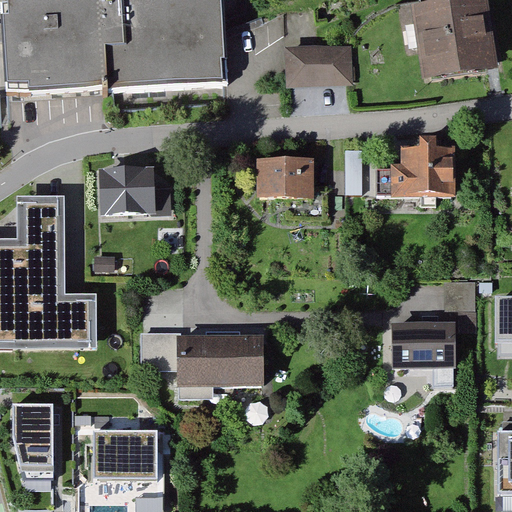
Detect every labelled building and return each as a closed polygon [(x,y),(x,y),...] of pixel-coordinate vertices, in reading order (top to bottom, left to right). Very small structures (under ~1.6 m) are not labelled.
[(206,0),(97,0),(98,6),(0,13),(0,104),(0,105),(214,88),(206,0)] [(489,7),(406,20),(418,96),(501,83),(489,7)] [(357,95),(352,52),(298,58),(303,101),(357,95)] [(458,149),(380,150),(381,210),(458,208),(458,149)] [(349,154),(349,196),(364,197),(364,154),(349,154)] [(316,170),(256,167),(254,213),(314,216),(316,170)] [(157,172),(95,176),(97,223),(160,219),(157,172)] [(0,358),(100,358),(99,302),(65,303),(64,205),(20,205),(20,247),(0,247),(0,358)] [(447,283),(447,312),(470,312),(470,283),(447,283)] [(511,299),(495,299),(495,363),(511,363),(511,299)] [(459,330),(393,326),(390,378),(456,382),(459,330)] [(262,337),(175,337),(175,392),(262,391),(262,337)] [(57,486),(55,412),(11,413),(12,447),(22,487),(57,486)] [(161,434),(90,435),(91,500),(162,499),(161,434)] [(511,436),(496,436),(496,500),(511,500),(511,436)]
